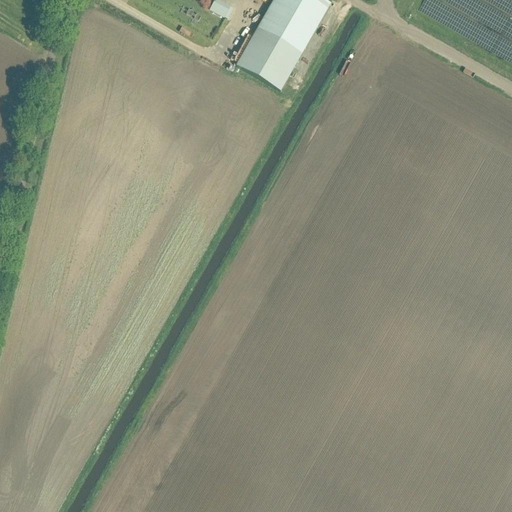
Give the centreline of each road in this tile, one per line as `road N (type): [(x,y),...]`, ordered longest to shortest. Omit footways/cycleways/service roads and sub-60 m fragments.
road 1 (unclassified): [(0,295),(69,0)]
road 2 (track): [(346,0),(511,94)]
